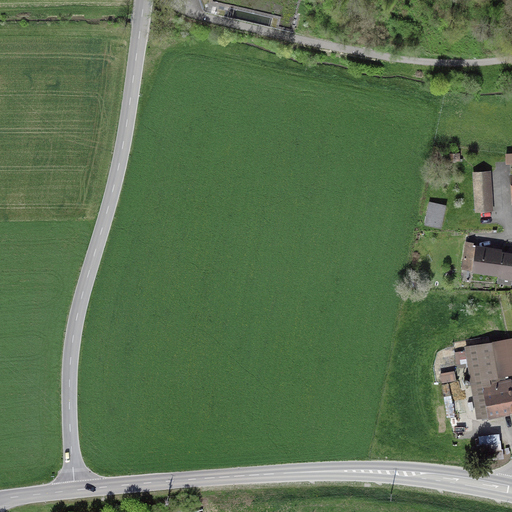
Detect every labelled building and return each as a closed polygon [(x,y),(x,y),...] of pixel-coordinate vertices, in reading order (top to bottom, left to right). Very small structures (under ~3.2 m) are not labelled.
[(488,173),(473,173),(475,211),(490,210),(488,173)] [(442,207),(429,204),(425,223),(438,226),(442,207)] [(473,243),(466,242),(462,267),(497,272),(500,254),(472,250),(473,243)] [(511,255),(500,254),(497,272),(497,274),(509,276),(511,279),(511,255)] [(487,415),(488,415),(511,409),(511,389),(510,389),(509,380),(482,386),(487,415)]
